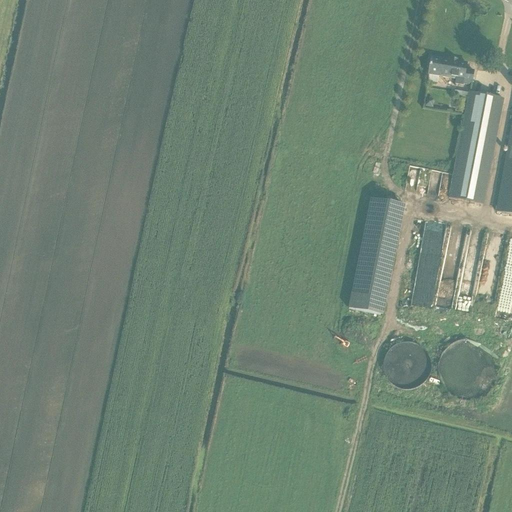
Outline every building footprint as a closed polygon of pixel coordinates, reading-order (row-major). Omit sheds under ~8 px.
[(472,86),(474,71),(465,69),(466,63),(431,57),(427,74),(463,81),(463,85),(472,86)] [(483,205),(504,100),(469,93),(448,198),(483,205)] [(511,125),(497,212),(511,215),(511,125)] [(407,168),(406,185),(417,185),(417,168),(407,168)] [(441,172),(439,187),(448,188),(450,173),(441,172)] [(404,207),(372,200),(349,310),(380,316),(404,207)] [(445,244),(424,239),(412,296),(432,301),(445,244)] [(462,259),(458,287),(460,287),(459,297),(455,296),(454,306),(468,308),(475,261),(462,259)] [(480,304),(493,305),(494,271),(481,271),(480,304)] [(435,389),(437,383),(427,380),(426,386),(435,389)]
